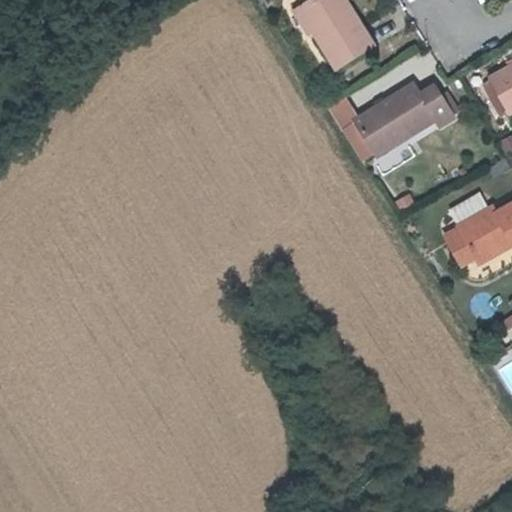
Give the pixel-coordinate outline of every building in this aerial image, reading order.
[(308,0),(299,5),(313,30),(337,68),(374,46),(345,0),(308,0)] [(307,32),(313,30),(299,5),(293,9),(307,32)] [(511,68),(490,80),(492,84),(487,87),(504,116),(508,113),(510,117),(511,115),(511,68)] [(405,134),(408,140),(440,121),(444,128),(459,119),(439,86),(425,94),(419,84),(360,120),(358,121),(376,152),(405,134)] [(358,121),(360,120),(347,99),(332,109),(344,130),(358,121)] [(358,121),(344,130),(363,160),(377,152),(376,152),(358,121)] [(380,158),(408,140),(405,134),(376,152),(377,152),(380,158)] [(511,240),(511,206),(499,214),(495,209),(488,213),(479,196),(447,213),(457,232),(472,259),(473,261),(511,240)] [(511,199),(495,209),(499,214),(511,206),(511,199)] [(472,259),(457,232),(445,239),(460,266),(472,259)] [(477,268),(511,250),(511,240),(473,261),(477,268)] [(511,397),(511,396),(511,361),(499,367),(511,397)]
